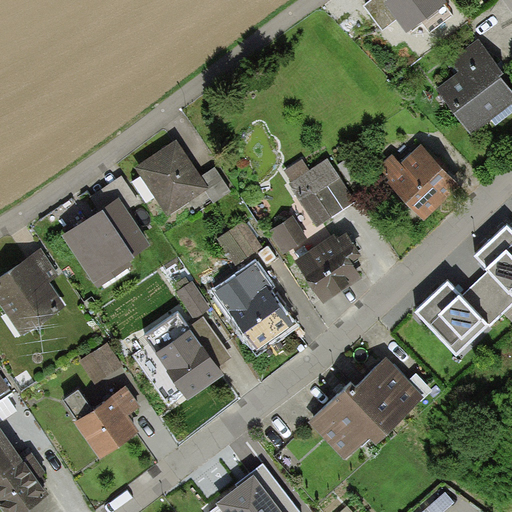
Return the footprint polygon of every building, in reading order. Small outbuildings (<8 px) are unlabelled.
[(382,31),(397,20),(385,5),(391,1),(390,0),(372,0),(364,7),(382,31)] [(446,4),(443,0),(390,0),(391,1),(385,5),(397,20),(407,34),(446,4)] [(505,74),(478,39),(450,61),(459,73),(436,90),(472,136),(511,104),(511,90),(501,77),(505,74)] [(177,141),(135,169),(168,217),(206,191),(209,189),(201,176),(177,141)] [(460,188),(420,145),(400,164),(392,155),(378,169),(390,181),(387,183),(424,222),(460,188)] [(292,182),(289,184),(317,227),(356,202),(329,159),(309,171),(292,182)] [(292,182),(309,171),(302,160),(284,171),(292,182)] [(215,167),(201,176),(209,189),(206,191),(214,203),(231,192),(215,167)] [(91,197),(101,212),(119,200),(126,211),(140,202),(122,176),(91,197)] [(101,212),(63,237),(98,289),(132,266),(130,262),(151,248),(126,211),(119,200),(101,212)] [(293,216),(269,232),(283,254),(308,239),(293,216)] [(262,247),(244,221),(218,239),(236,265),(262,247)] [(511,231),(508,227),(474,258),(487,272),(511,299),(511,231)] [(334,235),(295,261),(323,304),(362,279),(351,264),(362,257),(346,233),(337,240),(334,235)] [(41,250),(0,276),(0,306),(20,337),(66,307),(51,284),(60,278),(41,250)] [(511,305),(511,299),(487,272),(461,297),(489,327),(511,305)] [(294,326),(267,287),(257,294),(243,274),(215,293),(231,317),(232,316),(257,351),(294,326)] [(210,309),(193,282),(178,292),(195,319),(210,309)] [(461,297),(448,283),(415,314),(456,358),(489,327),(461,297)] [(184,332),(154,353),(188,402),(225,376),(197,336),(190,340),(184,332)] [(123,366),(108,343),(80,361),(95,384),(123,366)] [(426,399),(387,359),(355,390),(351,386),(310,425),(347,462),(369,440),(376,448),(426,399)] [(0,400),(12,392),(0,373),(0,400)] [(140,408),(125,388),(74,424),(100,461),(139,433),(127,417),(140,408)] [(27,511),(48,498),(1,429),(0,429),(0,508),(2,511),(27,511)]
